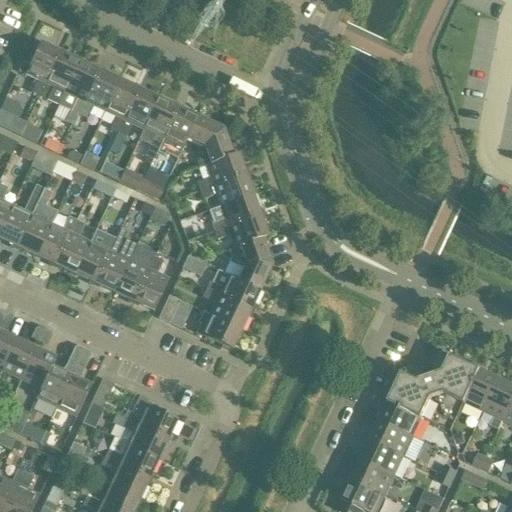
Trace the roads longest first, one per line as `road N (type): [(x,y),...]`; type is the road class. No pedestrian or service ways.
road 1 (residential): [(184,511),(225,425),(219,394),(0,291)]
road 2 (residential): [(301,511),(411,282)]
road 3 (tertiary): [(411,282),(348,253),(327,232),(295,160),(283,100)]
road 4 (residential): [(283,100),(100,22),(83,0)]
